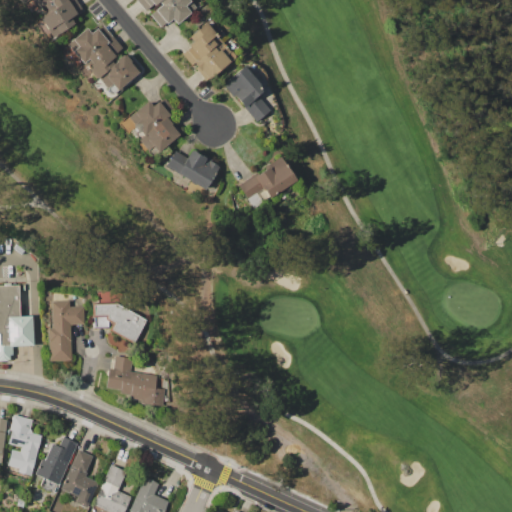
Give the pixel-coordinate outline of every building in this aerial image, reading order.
[(75,0),(81,9),(75,13),(69,17),(73,24),(52,37),(40,17),(42,16),(31,0),(26,0),(22,3),(20,0),(75,0)] [(137,0),(190,0),(189,1),(194,7),(189,11),(190,12),(176,24),(172,19),(166,24),(165,22),(160,27),(149,15),(160,5),(158,2),(155,5),(153,4),(146,10),(137,0)] [(181,53),(189,47),(188,46),(192,42),(188,37),(205,22),(207,24),(208,23),(213,29),(212,30),(229,51),(230,50),(234,55),(234,58),(228,63),(229,64),(217,74),(216,73),(205,82),(194,69),(196,67),(194,63),(191,65),(181,53)] [(66,44),(85,28),(90,33),(96,28),(97,29),(102,25),(122,48),(113,55),(115,56),(112,59),(114,61),(121,55),(122,56),(125,52),(140,70),(124,84),(125,86),(121,89),(118,91),(117,90),(112,94),(98,77),(96,79),(91,73),(85,78),(76,67),(82,62),(66,44)] [(221,84),(242,66),(263,90),(256,95),(269,110),(255,121),(235,97),(234,98),(221,84)] [(118,123),(133,110),(134,111),(146,101),(151,107),(158,101),(158,102),(163,97),(172,108),(167,113),(169,115),(168,116),(181,132),(157,152),(143,134),(134,142),(118,123)] [(164,165),(173,150),(185,157),(190,150),(191,151),(192,149),(196,152),(195,153),(200,156),(201,155),(205,157),(205,156),(211,159),(209,161),(217,166),(204,189),(196,184),(195,185),(188,181),(189,180),(174,171),(174,172),(166,167),(166,166),(164,165)] [(237,185),(256,172),(257,174),(264,169),(263,167),(279,156),(295,180),(288,185),(290,188),(282,194),(279,190),(253,208),(237,185)] [(0,285),(3,285),(3,283),(10,283),(10,285),(18,285),(19,316),(30,316),(30,319),(31,319),(32,343),(30,343),(30,345),(12,346),(12,355),(9,355),(9,359),(6,359),(6,360),(0,360),(0,285)] [(46,328),(49,328),(48,309),(51,308),(51,301),(69,300),(69,306),(83,305),(84,324),(70,324),(71,360),(47,361),(46,328)] [(91,303),(118,302),(149,319),(135,344),(108,330),(112,323),(107,322),(108,327),(94,327),(94,317),(92,317),(91,303)] [(104,387),(108,367),(112,368),(114,355),(131,358),(129,371),(156,376),(154,388),(165,389),(162,406),(140,403),(141,400),(129,398),(130,396),(118,394),(119,390),(104,387)] [(13,414),(31,419),(29,428),(32,433),(41,436),(37,450),(36,457),(35,457),(31,472),(6,465),(11,449),(19,451),(21,447),(7,443),(11,430),(9,429),(13,414)] [(76,442),(58,484),(35,473),(42,459),(44,460),(52,443),(58,446),(63,436),(76,442)] [(78,450),(92,456),(86,468),(88,469),(84,476),(98,482),(86,508),(75,502),(77,497),(72,494),(72,495),(69,494),(69,493),(60,489),(78,450)] [(93,504),(111,464),(126,471),(117,490),(132,496),(124,511),(107,511),(108,511),(93,504)] [(128,511),(143,477),(158,484),(154,494),(167,500),(161,511),(128,511)]
